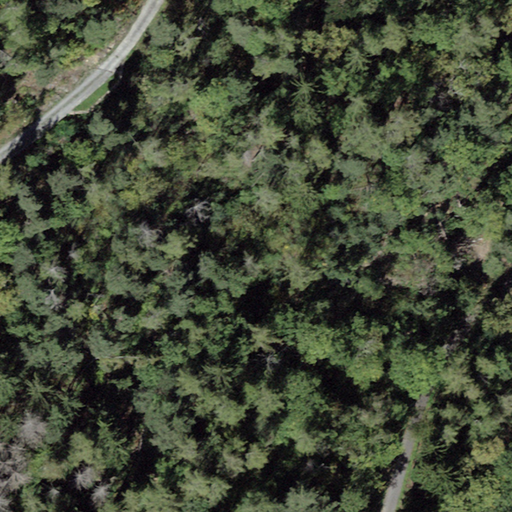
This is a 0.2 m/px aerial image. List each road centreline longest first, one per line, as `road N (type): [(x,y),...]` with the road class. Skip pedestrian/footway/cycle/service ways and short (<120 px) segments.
road 1 (track): [(373,511),(447,347),(511,279)]
road 2 (track): [(158,0),(0,155)]
